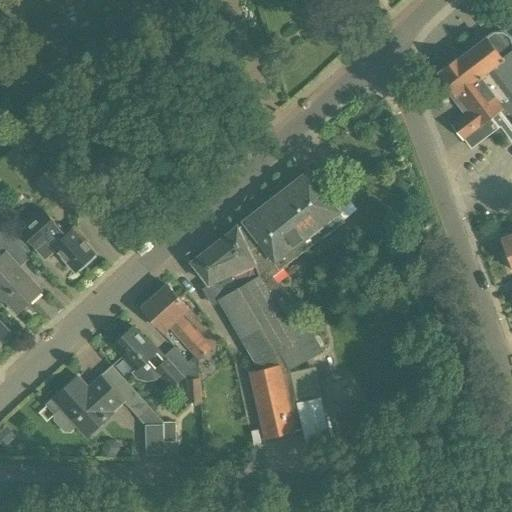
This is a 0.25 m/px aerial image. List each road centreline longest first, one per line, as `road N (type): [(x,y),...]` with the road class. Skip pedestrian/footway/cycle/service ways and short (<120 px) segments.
road 1 (unclassified): [(0,402),(382,52)]
road 2 (residential): [(511,485),(0,473)]
road 3 (unclassified): [(511,380),(382,52)]
